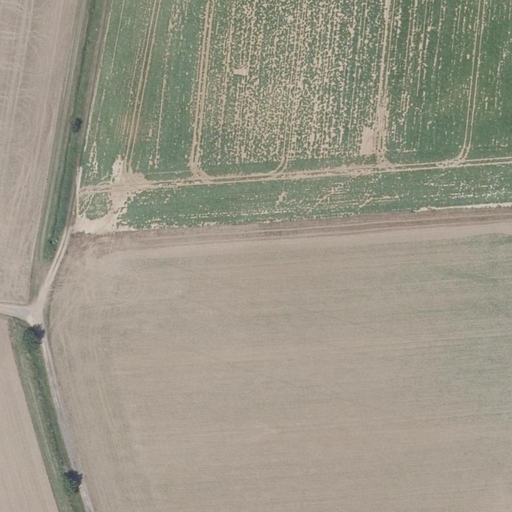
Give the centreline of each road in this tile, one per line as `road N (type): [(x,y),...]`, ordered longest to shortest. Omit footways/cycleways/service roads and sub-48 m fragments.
road 1 (track): [(31,320),(68,228),(111,0)]
road 2 (track): [(0,308),(31,320),(45,336),(94,511)]
